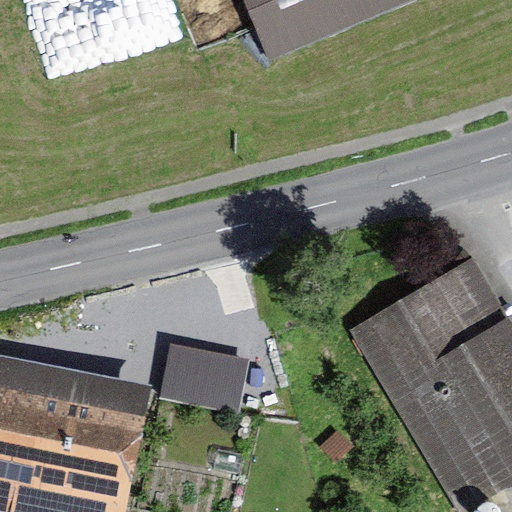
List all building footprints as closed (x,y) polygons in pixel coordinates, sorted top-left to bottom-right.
[(189,0),(35,0),(57,71),(198,27),(189,0)] [(387,0),(256,0),(277,47),(387,0)] [(363,330),(467,503),(511,476),(511,346),(466,270),(363,330)] [(248,406),(254,350),(170,341),(164,398),(248,406)] [(106,511),(133,392),(68,379),(65,392),(0,379),(0,480),(28,486),(22,511),(106,511)]
